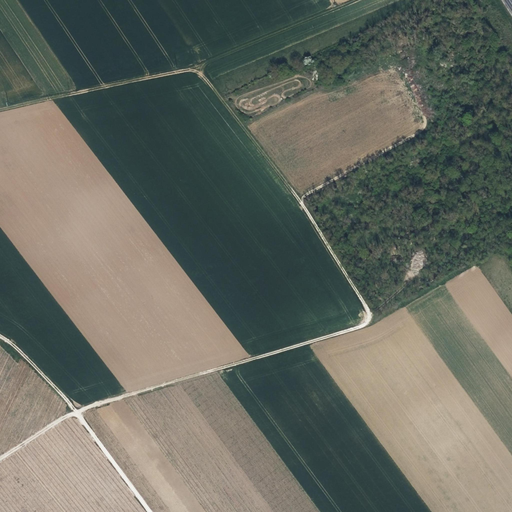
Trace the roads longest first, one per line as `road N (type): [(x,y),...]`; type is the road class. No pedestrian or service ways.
road 1 (track): [(0,108),(197,66),(299,196),(369,308),(369,322)]
road 2 (track): [(369,322),(77,411),(0,334)]
road 3 (track): [(0,461),(77,411),(149,511)]
